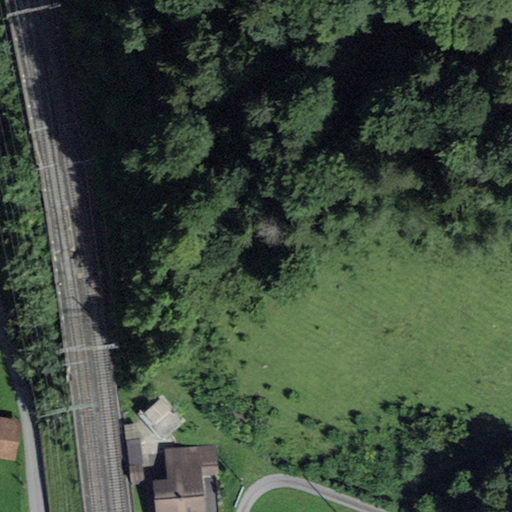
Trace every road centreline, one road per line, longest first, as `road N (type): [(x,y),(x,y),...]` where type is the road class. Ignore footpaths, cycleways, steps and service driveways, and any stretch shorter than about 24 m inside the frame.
road 1 (unclassified): [(376,511),(288,480),(258,487),(242,511)]
road 2 (unclassified): [(18,378),(41,511)]
